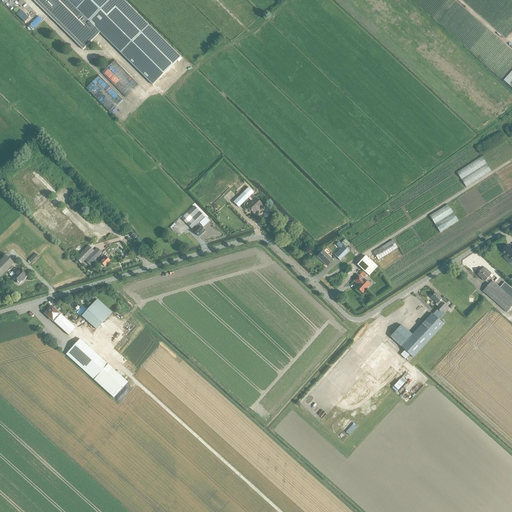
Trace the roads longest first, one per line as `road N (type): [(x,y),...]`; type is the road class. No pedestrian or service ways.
road 1 (unclassified): [(511,225),(361,320),(347,317),(257,236),(0,312)]
road 2 (track): [(29,303),(69,342),(78,334),(115,363),(280,511)]
